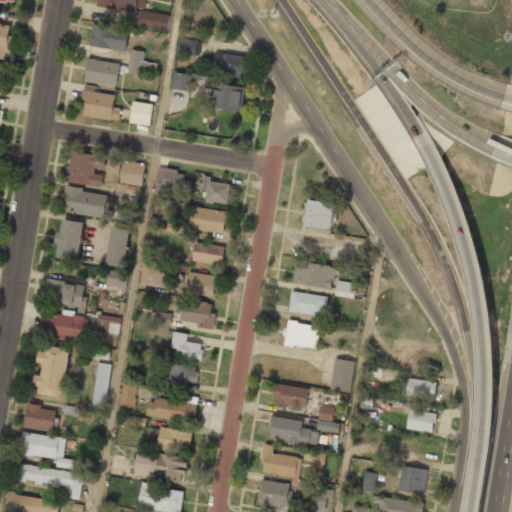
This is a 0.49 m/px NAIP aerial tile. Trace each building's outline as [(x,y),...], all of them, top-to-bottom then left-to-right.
[(97,0),(97,6),(144,12),(145,0),(97,0)] [(169,14),(140,11),(138,28),(168,31),(169,14)] [(0,23),(0,58),(11,60),(13,36),(9,36),(10,24),(0,23)] [(90,46),(125,52),(129,29),(93,23),(90,46)] [(178,37),(175,53),(194,56),(194,55),(199,56),(201,42),(197,41),(197,40),(178,37)] [(128,72),(155,76),(157,63),(143,62),(144,51),(131,50),(128,72)] [(224,52),(222,62),(213,60),(211,73),(248,78),(251,56),(224,52)] [(117,86),(119,62),(88,59),(85,83),(117,86)] [(174,71),(171,88),(190,91),(192,74),(174,71)] [(214,82),(212,89),(205,88),(203,100),(212,101),(211,107),(242,112),(246,87),(214,82)] [(116,95),(94,92),(95,86),(84,84),(82,99),(86,99),(84,116),(119,121),(121,109),(114,107),(116,95)] [(150,126),(153,104),(133,101),(130,122),(150,126)] [(107,156),(71,151),(66,182),(101,187),(103,174),(95,173),(96,168),(105,169),(107,156)] [(122,160),(108,158),(106,172),(120,173),(122,160)] [(116,200),(129,202),(131,194),(140,196),(145,164),(122,160),(116,200)] [(190,181),(184,180),(185,171),(158,169),(155,195),(189,198),(190,181)] [(205,201),(227,205),(231,185),(210,181),(211,177),(204,176),(201,192),(206,193),(205,201)] [(63,212),(105,218),(108,193),(67,188),(63,212)] [(336,204),(309,200),(304,226),(331,231),(336,204)] [(226,233),(228,211),(196,208),(194,229),(226,233)] [(79,260),(83,222),(63,220),(61,232),(58,231),(56,258),(79,260)] [(107,266),(125,267),(129,229),(111,227),(107,266)] [(225,247),(195,242),(192,260),(222,265),(225,247)] [(336,267),(296,260),(292,282),(332,289),(336,267)] [(140,284),(162,287),(166,264),(144,261),(140,284)] [(107,285),(127,287),(128,272),(108,270),(107,285)] [(186,292),(214,296),(216,275),(188,272),(186,292)] [(86,313),(87,297),(84,296),(85,284),(47,280),(44,303),(79,307),(78,312),(86,313)] [(355,298),(356,283),(337,281),(335,296),(355,298)] [(328,297),(292,291),(288,310),(324,317),(328,297)] [(212,304),(183,301),(181,321),(198,323),(197,327),(214,329),(215,313),(211,313),(212,304)] [(172,316),(158,310),(153,323),(167,328),(172,316)] [(61,315),(49,312),(44,334),(85,342),(90,317),(62,311),(61,315)] [(120,333),(121,317),(98,315),(97,332),(120,333)] [(317,349),(319,325),(287,321),(285,345),(317,349)] [(188,334),(174,332),(171,347),(178,349),(176,357),(201,361),(203,344),(186,341),(188,334)] [(39,394),(64,397),(69,348),(46,346),(46,352),(39,351),(37,362),(43,363),(42,374),(35,374),(34,386),(39,387),(39,394)] [(111,351),(89,348),(88,357),(109,360),(111,351)] [(331,390),(351,392),(354,361),(334,359),(331,390)] [(93,409),(107,410),(109,364),(96,363),(93,409)] [(162,385),(175,386),(176,380),(197,382),(197,372),(186,371),(187,365),(172,363),(170,377),(163,377),(162,385)] [(367,365),(365,376),(381,378),(383,368),(367,365)] [(408,378),(406,395),(434,400),(437,382),(408,378)] [(309,388),(274,383),(272,397),(276,398),(275,404),(306,409),(309,388)] [(133,408),(137,386),(123,384),(119,406),(133,408)] [(362,394),(359,407),(371,410),(374,396),(362,394)] [(146,417),(184,421),(185,414),(194,415),(196,398),(188,397),(188,402),(148,398),(146,417)] [(53,431),(55,410),(41,409),(42,405),(27,403),(25,428),(53,431)] [(338,433),(340,423),(333,422),(335,408),(320,406),(316,430),(338,433)] [(409,408),(406,429),(431,433),(433,423),(435,424),(437,413),(409,408)] [(303,421),(272,416),(269,438),(317,446),(319,431),(301,428),(303,421)] [(190,452),(192,432),(160,428),(158,449),(190,452)] [(66,438),(22,431),(19,453),(63,460),(66,438)] [(261,472),(298,478),(302,458),(273,453),(274,445),(265,444),(261,472)] [(138,450),(133,473),(183,482),(188,460),(138,450)] [(311,467),(323,468),(325,453),(313,451),(311,467)] [(84,473),(18,464),(16,481),(69,488),(68,498),(80,500),(84,473)] [(401,465),(397,490),(424,494),(428,469),(401,465)] [(364,470),(361,490),(375,492),(378,473),(364,470)] [(292,484),(261,480),(257,503),(289,508),(292,484)] [(181,511),(184,489),(141,485),(139,509),(172,511),(181,511)] [(326,498),(333,499),(334,489),(312,487),(310,509),(325,510),(326,498)] [(57,511),(59,501),(13,495),(11,511),(57,511)] [(374,495),(373,502),(379,503),(377,511),(422,511),(424,502),(374,495)]
